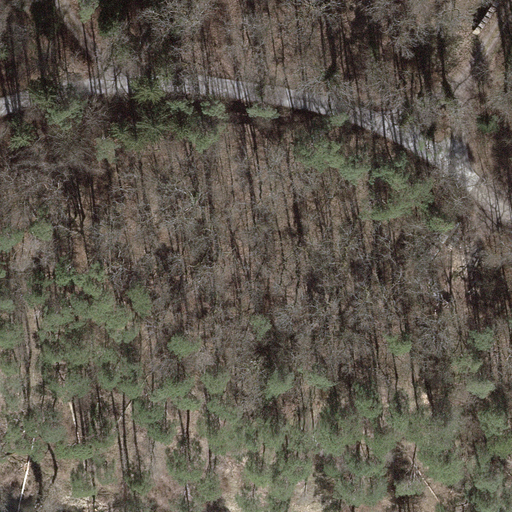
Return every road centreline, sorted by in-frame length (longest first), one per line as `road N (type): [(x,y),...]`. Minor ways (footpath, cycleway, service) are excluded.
road 1 (unclassified): [(511,216),(390,125),(327,106),(190,83),(119,84),(0,108)]
road 2 (track): [(390,125),(456,86),(511,7)]
